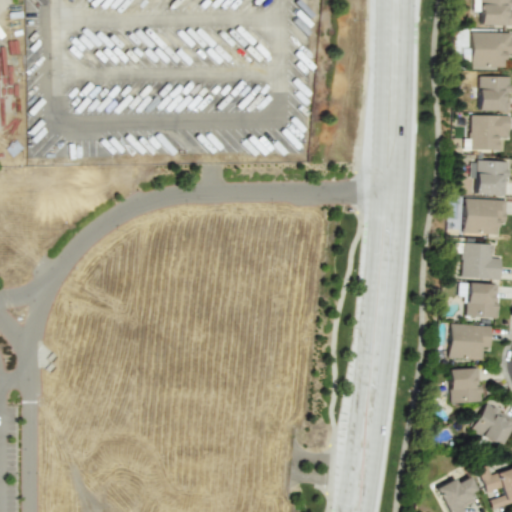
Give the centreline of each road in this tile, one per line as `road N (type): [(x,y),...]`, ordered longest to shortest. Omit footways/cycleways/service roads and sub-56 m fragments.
road 1 (secondary): [(388,192),(374,225),(341,511)]
road 2 (secondary): [(383,389),(398,227),(388,192)]
road 3 (secondary): [(388,192),(393,0)]
road 4 (secondary): [(366,511),(383,389)]
